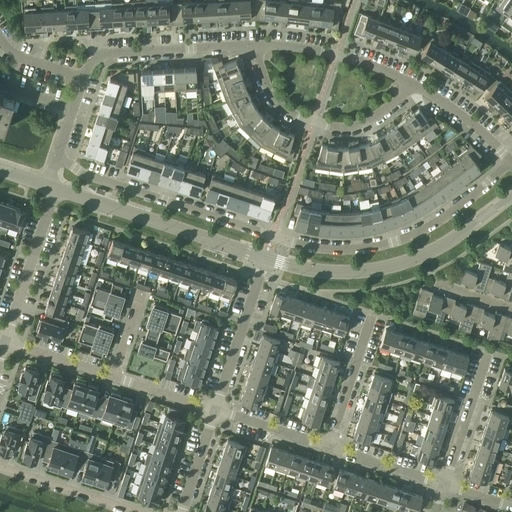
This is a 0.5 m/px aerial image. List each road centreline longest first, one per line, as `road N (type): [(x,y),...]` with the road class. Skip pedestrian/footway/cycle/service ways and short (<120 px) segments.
road 1 (residential): [(55,162),(286,241),(332,249),(375,246),(431,227),(511,162)]
road 2 (residential): [(256,46),(103,54),(87,66),(55,162)]
road 3 (residential): [(279,263),(345,272),(405,263),(511,197)]
road 4 (unclassified): [(264,259),(51,188)]
road 5 (residential): [(413,84),(371,122),(337,131),(286,112),(267,91),(256,46)]
road 6 (residential): [(413,84),(334,53),(256,46)]
road 7 (residential): [(4,339),(51,188)]
road 8 (residential): [(215,409),(264,259)]
road 9 (residential): [(136,511),(0,465)]
road 10 (residential): [(328,447),(373,312)]
road 11 (residential): [(444,485),(485,349)]
road 12 (residential): [(511,161),(413,84)]
road 13 (residential): [(328,447),(444,485)]
